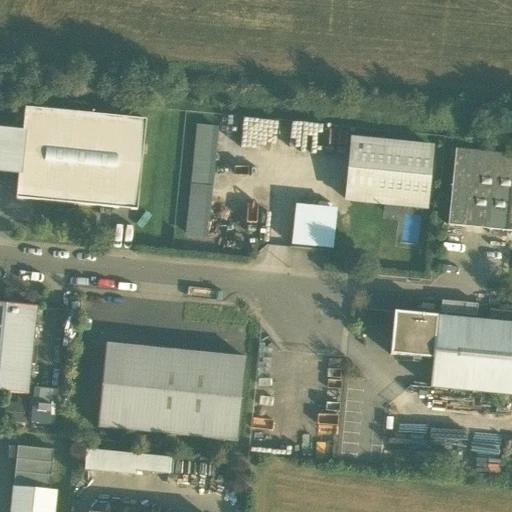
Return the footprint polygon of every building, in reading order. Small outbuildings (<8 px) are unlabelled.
[(15,199),(136,211),(145,120),(24,108),(22,133),(18,173),(15,199)] [(240,137),(240,139),(272,139),(273,119),(224,118),(223,137),(240,137)] [(215,127),(196,125),(185,234),(205,235),(215,127)] [(0,171),(18,173),(22,133),(0,131),(0,171)] [(345,201),(425,209),(431,149),(351,141),(345,201)] [(507,231),(511,231),(511,155),(455,150),(447,226),(507,232),(507,231)] [(336,209),(295,205),(294,212),(335,216),(336,209)] [(294,212),(291,245),(332,250),(335,216),(294,212)] [(88,304),(84,339),(101,341),(106,307),(88,304)] [(0,393),(27,396),(35,308),(0,305),(0,393)] [(389,356),(432,360),(436,317),(393,313),(389,356)] [(511,324),(436,317),(432,360),(429,389),(511,397),(511,324)] [(97,429),(237,443),(245,359),(105,345),(97,429)] [(57,391),(33,388),(29,423),(53,425),(57,391)] [(24,421),(24,405),(9,404),(8,420),(24,421)] [(13,486),(49,490),(53,451),(17,448),(13,486)] [(84,472),(135,477),(135,473),(169,476),(171,460),(85,452),(84,472)] [(10,511),(53,511),(55,492),(13,488),(10,511)]
